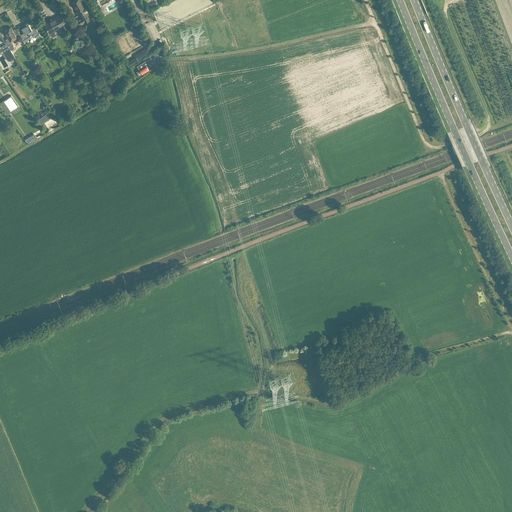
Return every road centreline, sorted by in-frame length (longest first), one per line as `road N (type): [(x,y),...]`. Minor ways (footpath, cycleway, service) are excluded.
road 1 (track): [(89,511),(163,421),(257,391),(340,403),(425,354),(511,331)]
road 2 (track): [(374,22),(258,49),(168,59),(0,163)]
road 3 (track): [(455,0),(445,3),(445,17),(489,126),(443,147),(423,139),(374,22)]
road 4 (primary): [(399,0),(511,256)]
road 5 (primary): [(511,225),(413,0)]
road 6 (track): [(439,173),(511,326)]
